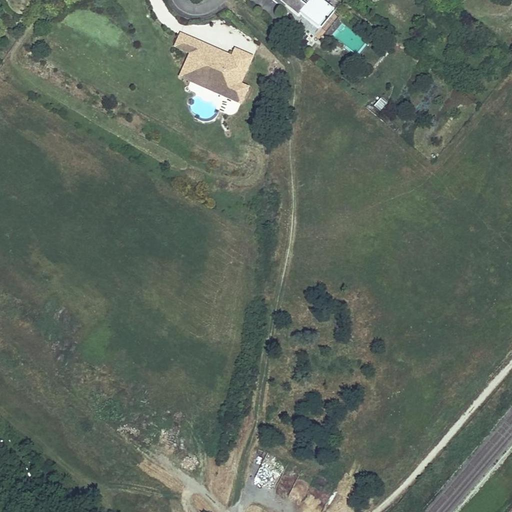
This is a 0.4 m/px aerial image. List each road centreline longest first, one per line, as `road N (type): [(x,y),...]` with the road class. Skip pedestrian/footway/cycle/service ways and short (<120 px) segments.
road 1 (track): [(235,511),(294,200),(292,65),(230,0)]
road 2 (track): [(375,511),(511,362)]
